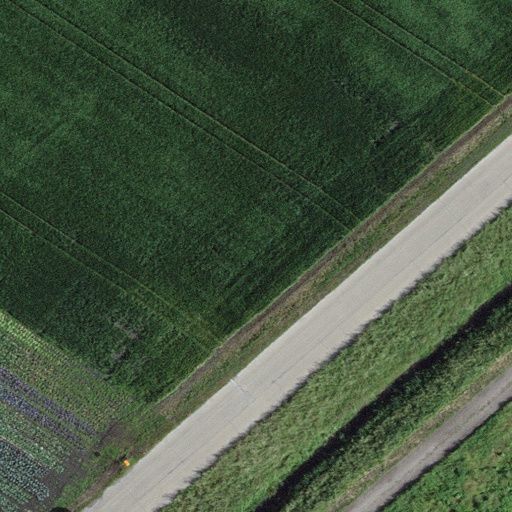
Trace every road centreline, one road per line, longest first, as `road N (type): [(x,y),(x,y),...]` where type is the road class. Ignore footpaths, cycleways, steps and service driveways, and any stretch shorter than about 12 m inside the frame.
road 1 (track): [(511,172),(121,511)]
road 2 (track): [(511,385),(367,511)]
